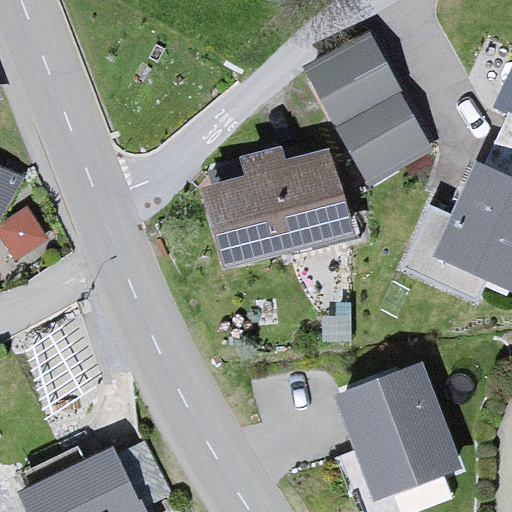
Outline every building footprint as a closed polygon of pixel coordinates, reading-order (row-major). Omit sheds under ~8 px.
[(425,147),(367,40),(309,72),(368,178),(425,147)] [(432,208),(407,267),(476,298),(486,275),(511,286),(511,72),(497,105),(510,114),(458,220),(432,208)] [(346,232),(326,158),(206,190),(225,264),(346,232)] [(0,204),(10,186),(0,180),(0,204)] [(419,371),(342,399),(377,493),(453,465),(419,371)] [(113,459),(110,452),(25,495),(33,511),(142,511),(141,507),(168,494),(143,444),(113,459)]
